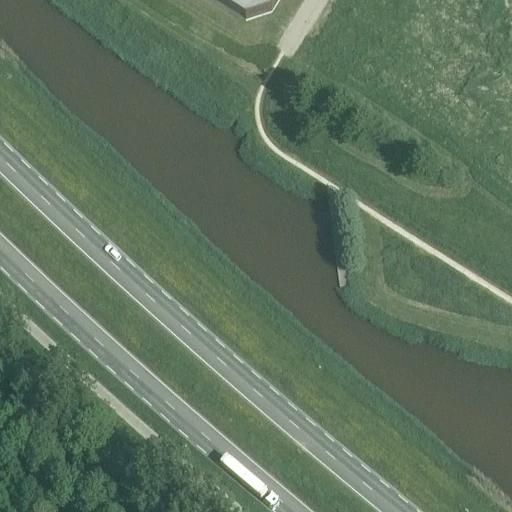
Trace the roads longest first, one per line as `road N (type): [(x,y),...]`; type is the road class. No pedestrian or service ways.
road 1 (primary): [(394,511),(0,151)]
road 2 (primary): [(0,256),(287,511)]
